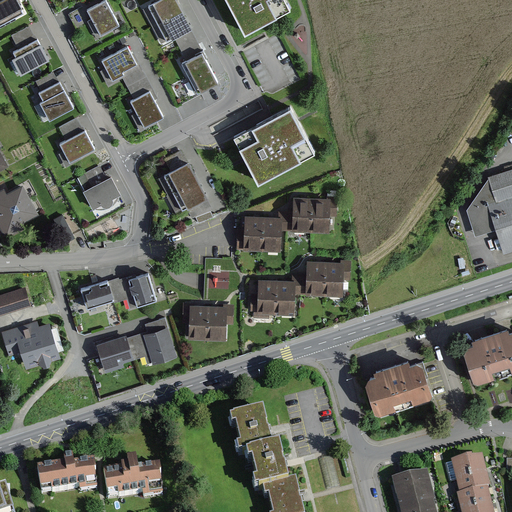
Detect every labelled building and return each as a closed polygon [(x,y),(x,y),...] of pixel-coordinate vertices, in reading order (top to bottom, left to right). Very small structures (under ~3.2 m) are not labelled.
[(16,0),(0,0),(0,21),(22,10),(16,0)] [(158,0),(149,5),(158,22),(182,10),(176,0),(158,0)] [(228,0),(246,32),(290,9),(285,0),(228,0)] [(105,1),(87,11),(100,35),(118,26),(105,1)] [(158,22),(167,39),(191,27),(182,10),(158,22)] [(38,43),(10,57),(19,75),(47,61),(38,43)] [(128,46),(103,58),(113,78),(124,73),(122,69),(136,62),(128,46)] [(202,51),(185,60),(201,90),(218,81),(202,51)] [(63,90),(36,103),(45,121),(72,109),(63,90)] [(150,90),(132,100),(146,125),(163,115),(150,90)] [(292,106),(236,136),(259,180),(315,151),(292,106)] [(83,131),(57,144),(67,162),(93,149),(83,131)] [(165,174),(174,190),(197,178),(187,161),(165,174)] [(83,188),(104,180),(99,167),(78,176),(83,188)] [(511,249),(511,170),(487,178),(495,203),(487,206),(501,253),(511,249)] [(109,178),(80,193),(91,213),(119,198),(109,178)] [(174,190),(183,207),(206,195),(197,178),(174,190)] [(4,188),(0,190),(0,221),(7,234),(21,226),(19,222),(37,212),(22,186),(8,194),(4,188)] [(312,198),(295,197),(294,228),(311,228),(312,198)] [(330,198),(312,198),(311,228),(329,229),(330,198)] [(65,242),(75,237),(64,215),(54,220),(65,242)] [(263,217),(245,216),(244,246),(262,247),(263,217)] [(281,218),(263,217),(262,247),(280,248),(281,218)] [(325,261),(309,261),(308,292),(325,292),(325,261)] [(342,261),(325,261),(325,292),(341,293),(342,261)] [(230,287),(231,270),(206,270),(206,298),(209,298),(209,286),(230,287)] [(153,300),(144,275),(126,281),(135,307),(153,300)] [(107,280),(83,288),(88,305),(113,297),(107,280)] [(277,280),(261,280),(260,310),(277,311),(277,280)] [(294,281),(277,280),(277,311),(294,311),(294,281)] [(25,288),(0,295),(0,310),(1,313),(30,303),(25,288)] [(209,306),(192,305),(191,336),(208,336),(209,306)] [(231,306),(209,306),(208,336),(224,336),(225,322),(231,322),(231,306)] [(35,325),(1,335),(8,358),(20,355),(24,369),(57,359),(46,327),(36,330),(35,325)] [(477,380),(511,367),(511,328),(511,325),(464,342),(477,380)] [(164,329),(143,336),(152,363),(173,356),(164,329)] [(125,339),(95,348),(101,368),(131,359),(125,339)] [(377,412),(424,396),(411,360),(364,376),(377,412)] [(272,451),(263,414),(235,421),(244,458),(251,456),(272,451)] [(272,451),(251,456),(260,493),(269,491),(288,486),(279,450),(272,451)] [(458,478),(485,471),(481,455),(454,462),(458,478)] [(93,465),(36,473),(40,498),(96,490),(93,465)] [(159,468),(103,476),(107,500),(163,493),(159,468)] [(485,471),(458,478),(461,493),(485,486),(489,486),(485,471)] [(432,511),(422,475),(390,483),(397,511),(432,511)] [(288,486),(269,491),(274,511),(304,511),(297,484),(288,486)] [(458,494),(462,509),(489,502),(485,486),(461,493),(458,494)] [(10,511),(5,495),(0,496),(0,511),(10,511)] [(491,511),(489,502),(462,509),(462,511),(491,511)]
